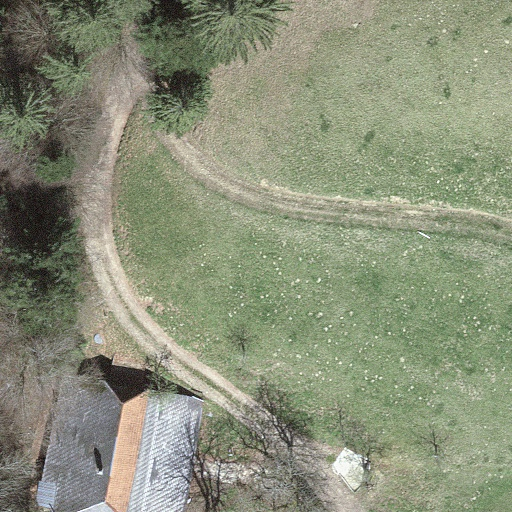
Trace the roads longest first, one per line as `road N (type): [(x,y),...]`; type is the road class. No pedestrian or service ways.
road 1 (track): [(350,511),(302,451),(207,389),(135,319),(108,275),(95,172),(152,0)]
road 2 (track): [(138,50),(154,107),(175,143),(208,174),(313,204),(511,232)]
